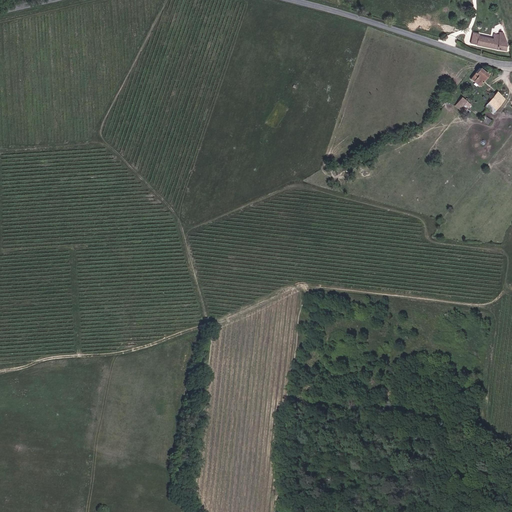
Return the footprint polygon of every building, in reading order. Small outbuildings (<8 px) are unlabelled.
[(451,31),(452,27),(453,23),(446,22),(444,30),(451,31)] [(490,36),(485,35),(486,30),(479,28),(476,35),(472,33),(470,41),(488,47),(490,36)] [(488,47),(495,49),(498,34),(486,30),(485,35),(490,36),(488,47)] [(505,48),(502,47),(504,39),(503,39),(504,36),(498,34),(495,49),(499,50),(504,52),(505,48)] [(454,68),(459,71),(463,64),(458,61),(454,68)] [(469,79),(477,85),(487,72),(479,66),(469,79)] [(486,103),(495,110),(504,99),(494,92),(486,103)]
